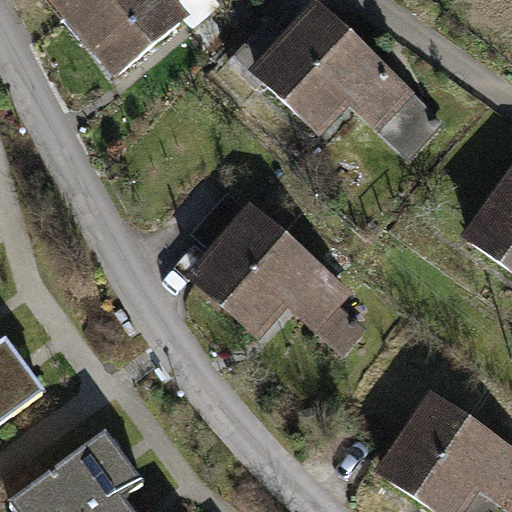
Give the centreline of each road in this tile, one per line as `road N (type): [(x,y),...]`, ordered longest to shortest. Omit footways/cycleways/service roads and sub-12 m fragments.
road 1 (residential): [(0,38),(168,340),(282,475),(324,511)]
road 2 (residential): [(367,0),(511,103)]
